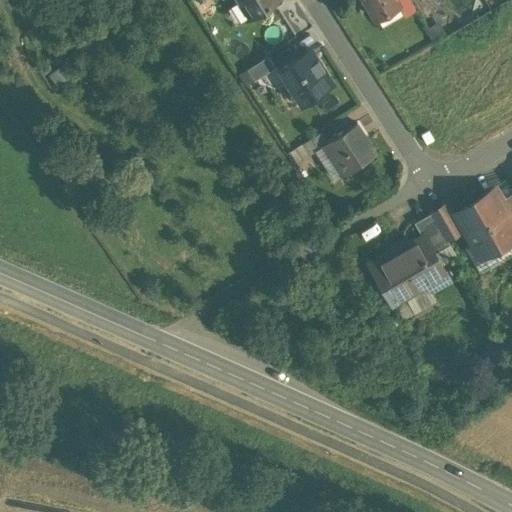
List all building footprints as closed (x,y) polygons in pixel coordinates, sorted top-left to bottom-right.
[(238,0),(240,2),(242,0),(244,0),(254,15),(277,0),(238,0)] [(395,0),(364,0),(375,18),(397,5),(398,5),(395,0)] [(415,10),(409,0),(395,0),(398,5),(397,5),(404,17),(415,10)] [(310,49),(279,68),(300,102),(332,82),(310,49)] [(267,55),(247,68),(255,80),(275,67),(267,55)] [(327,140),(320,145),(321,146),(324,143),(334,158),(336,157),(346,172),(375,153),(365,138),(366,138),(356,122),(327,140)] [(320,131),(302,142),(309,153),(321,146),(320,145),(327,140),(320,131)] [(511,190),(497,200),(504,213),(511,208),(511,190)] [(492,191),(456,211),(473,240),(474,242),(476,241),(485,244),(486,245),(489,244),(505,235),(511,231),(511,230),(511,226),(504,213),(497,200),(492,191)] [(291,223),(277,202),(266,209),(281,230),(291,223)] [(460,229),(446,203),(430,211),(445,238),(460,229)] [(445,238),(430,211),(413,221),(422,236),(423,236),(433,252),(449,243),(445,238)] [(511,247),(505,235),(489,244),(499,261),(511,253),(511,247)] [(422,236),(397,251),(395,247),(369,262),(391,301),(415,287),(413,283),(422,278),(428,288),(447,278),(433,252),(423,236),(422,236)] [(485,244),(476,241),(474,242),(473,240),(464,246),(479,272),(499,261),(489,244),(486,245),(485,244)]
